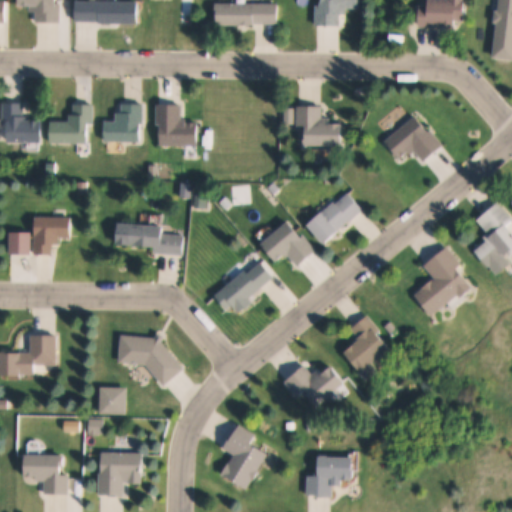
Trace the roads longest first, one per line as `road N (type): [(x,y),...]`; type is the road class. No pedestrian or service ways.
road 1 (residential): [(511,121),(451,67),(0,61)]
road 2 (residential): [(182,511),(185,447),(207,397),(511,140)]
road 3 (residential): [(235,372),(174,301),(0,296)]
